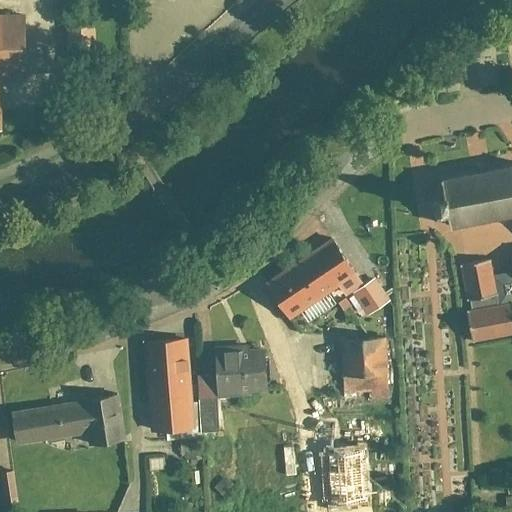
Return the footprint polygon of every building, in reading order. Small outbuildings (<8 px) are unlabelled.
[(0,66),(23,66),(22,19),(0,19),(0,66)] [(92,60),(92,25),(64,25),(64,60),(92,60)] [(511,158),(431,175),(442,230),(511,215),(511,158)] [(334,237),(267,282),(289,316),(357,271),(334,237)] [(468,295),(498,289),(495,273),(492,256),(461,262),(468,295)] [(498,289),(501,304),(511,301),(511,269),(495,273),(498,289)] [(376,274),(353,289),(368,312),(391,297),(376,274)] [(328,292),(294,316),(301,326),(335,302),(328,292)] [(511,334),(511,301),(501,304),(468,310),(474,342),(511,334)] [(388,334),(341,336),(342,371),(389,370),(388,334)] [(148,427),(194,425),(191,338),(145,340),(148,427)] [(219,390),(268,389),(266,345),(217,347),(218,372),(219,390)] [(219,390),(218,372),(201,373),(202,430),(220,429),(219,390)] [(119,390),(11,407),(16,441),(87,430),(89,443),(126,437),(119,390)] [(14,472),(0,473),(0,495),(18,493),(14,472)]
